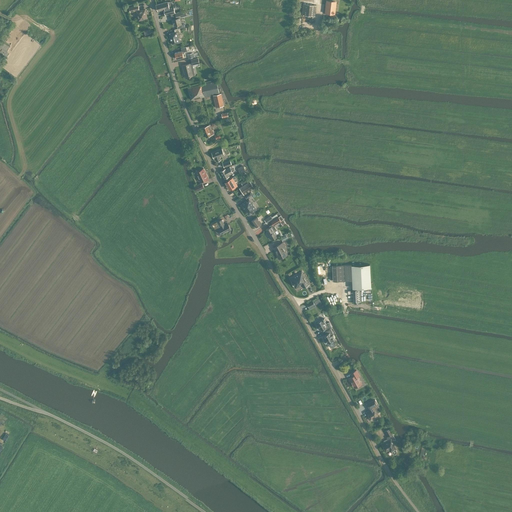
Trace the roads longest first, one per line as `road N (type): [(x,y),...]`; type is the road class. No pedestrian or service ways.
road 1 (unclassified): [(417,511),(227,198),(181,98),(151,0)]
road 2 (unclassified): [(204,511),(115,449),(43,412)]
